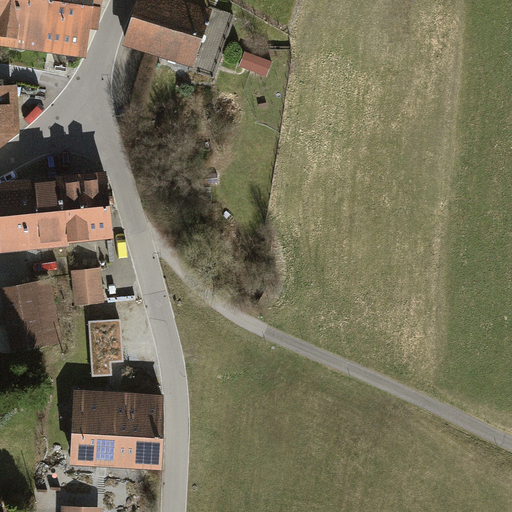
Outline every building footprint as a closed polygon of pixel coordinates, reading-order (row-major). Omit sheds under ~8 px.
[(0,0),(0,43),(84,56),(89,26),(96,27),(100,0),(0,0)] [(187,0),(136,0),(123,43),(150,51),(191,64),(209,7),(187,0)] [(0,145),(1,146),(18,134),(16,85),(0,85),(0,145)] [(62,172),(63,176),(68,237),(114,233),(108,168),(62,172)] [(0,181),(0,249),(69,244),(68,237),(63,176),(0,181)] [(72,269),(76,303),(104,301),(100,266),(72,269)] [(2,286),(11,350),(59,343),(50,280),(2,286)] [(93,316),(96,375),(115,374),(115,359),(127,358),(125,315),(93,316)] [(74,389),(71,462),(159,465),(162,393),(74,389)] [(24,431),(25,455),(35,455),(34,430),(24,431)]
